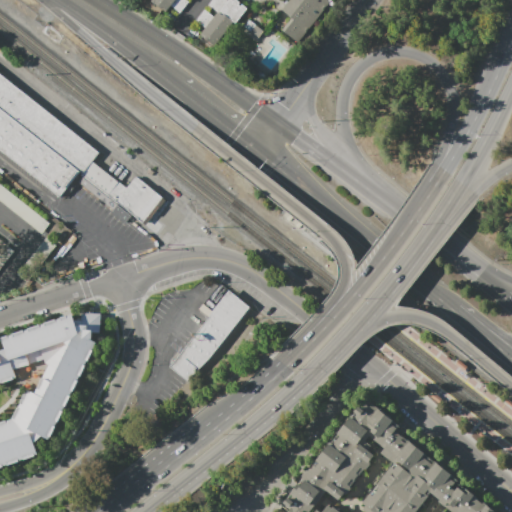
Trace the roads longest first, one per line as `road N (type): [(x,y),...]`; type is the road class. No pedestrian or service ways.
road 1 (primary): [(58,14),(331,245),(339,281),(307,342)]
road 2 (primary): [(421,232),(352,154),(343,93),(356,68),(379,54),(407,50),(432,61),(454,102),(439,165)]
road 3 (primary): [(475,195),(511,164),(499,277),(421,232)]
road 4 (primary): [(445,170),(307,342)]
road 5 (primary): [(147,511),(301,380)]
road 6 (primary): [(258,151),(413,278)]
road 7 (tertiary): [(368,365),(511,493)]
road 8 (tertiary): [(88,450),(133,361),(134,331),(118,282)]
road 9 (trunk): [(354,326),(398,316),(435,324),(511,386)]
road 10 (primary): [(280,122),(203,67),(139,40)]
road 11 (tertiary): [(238,266),(368,365)]
road 12 (primary): [(511,36),(445,170)]
road 13 (primary): [(378,298),(399,288),(475,195)]
road 14 (primary): [(378,298),(463,183)]
road 15 (primary): [(211,423),(99,511)]
road 16 (tertiary): [(280,471),(368,365)]
road 17 (primary): [(139,40),(176,85),(236,133)]
road 18 (trunk): [(413,278),(511,358)]
